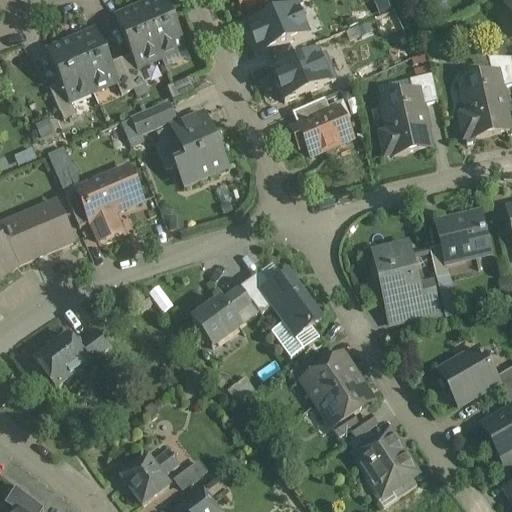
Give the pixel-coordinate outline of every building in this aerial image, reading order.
[(289,0),(265,10),(270,22),(297,10),(302,8),(298,0),(289,0)] [(470,0),(476,9),(492,0),(470,0)] [(184,48),(165,4),(159,6),(154,4),(139,11),(160,58),(184,48)] [(270,22),(246,32),(257,59),(309,38),(297,10),(270,22)] [(139,11),(125,17),(122,22),(117,25),(131,58),(136,69),(137,68),(160,58),(139,11)] [(109,67),(97,39),(92,41),(87,39),(72,45),(92,93),(115,83),(116,83),(109,67)] [(92,93),(72,45),(56,52),(54,57),(49,59),(61,87),(68,103),(69,103),(92,93)] [(325,57),(319,59),(319,58),(295,68),(272,78),(271,79),(284,109),(332,88),(331,86),(337,83),(325,57)] [(131,58),(120,63),(133,94),(144,89),(146,88),(137,68),(136,69),(131,58)] [(268,68),(272,78),(295,68),(291,58),(268,68)] [(511,64),(511,62),(488,61),(492,78),(501,76),(504,91),(511,89),(511,64)] [(120,63),(109,67),(116,83),(115,83),(121,99),(133,94),(120,63)] [(492,78),(460,85),(468,118),(460,120),(465,141),(467,148),(468,147),(472,146),(474,142),(510,133),(504,104),(507,103),(504,91),(501,76),(492,78)] [(432,78),(410,83),(413,96),(422,94),(425,108),(438,105),(432,78)] [(189,82),(167,91),(173,104),(195,95),(189,82)] [(68,103),(61,87),(50,92),(64,124),(76,119),(69,103),(68,103)] [(144,89),(133,94),(137,102),(147,97),(144,89)] [(413,96),(381,103),(388,136),(381,137),(386,159),(393,158),(394,160),(431,151),(424,122),(428,121),(425,108),(422,94),(413,96)] [(325,102),(292,116),(298,131),(332,116),(325,102)] [(167,109),(134,123),(141,138),(174,124),(167,109)] [(298,131),(292,134),(300,153),(307,150),(312,161),(352,144),(339,113),(332,116),(298,131)] [(202,117),(173,130),(188,164),(177,169),(186,190),(225,173),(219,160),(220,159),(202,117)] [(134,123),(122,128),(132,151),(144,146),(141,138),(134,123)] [(50,124),(36,129),(40,142),(42,141),(55,136),(50,124)] [(69,149),(51,157),(64,189),(83,181),(69,149)] [(128,172),(76,194),(76,195),(91,227),(91,228),(99,245),(122,235),(115,217),(142,206),(128,172)] [(91,227),(76,195),(66,199),(80,232),(91,227)] [(480,216),(436,227),(441,250),(446,268),(490,258),(480,216)] [(19,269),(2,230),(0,230),(0,271),(1,270),(6,278),(19,269)] [(413,276),(407,251),(399,253),(394,250),(392,255),(374,259),(374,261),(375,261),(379,277),(378,277),(379,279),(385,278),(391,305),(385,306),(386,308),(410,302),(414,321),(439,316),(432,290),(419,293),(415,275),(413,276)] [(441,250),(430,253),(434,272),(436,282),(449,279),(447,272),(446,268),(441,250)] [(280,259),(248,280),(292,345),(324,324),(280,259)] [(449,279),(436,282),(446,322),(459,319),(449,279)] [(511,292),(510,281),(498,284),(501,301),(511,299),(511,292)] [(165,289),(154,294),(163,315),(174,311),(165,289)] [(240,292),(223,305),(235,321),(252,308),(240,292)] [(147,299),(136,307),(142,315),(152,307),(147,299)] [(223,305),(222,305),(193,326),(212,352),(242,331),(235,321),(223,305)] [(110,351),(99,335),(79,352),(89,366),(110,351)] [(69,339),(36,366),(56,393),(90,367),(89,366),(79,352),(69,339)] [(479,353),(438,376),(458,411),(498,388),(499,388),(495,382),(479,353)] [(313,362),(290,378),(298,390),(303,387),(302,386),(320,374),(313,362)] [(347,367),(329,368),(320,374),(302,386),(303,387),(318,409),(358,383),(347,367)] [(511,371),(495,382),(499,388),(498,388),(504,399),(511,395),(511,371)] [(245,380),(235,388),(248,404),(257,397),(245,380)] [(358,383),(318,409),(333,432),(360,415),(368,399),(358,383)] [(511,413),(484,430),(504,464),(511,459),(511,413)] [(370,435),(350,448),(357,458),(377,445),(370,435)] [(357,458),(356,458),(358,461),(357,465),(362,473),(366,473),(369,478),(374,474),(387,493),(381,497),(382,498),(391,493),(411,480),(416,476),(411,470),(413,466),(409,460),(405,460),(389,436),(377,445),(357,458)] [(169,454),(153,466),(164,481),(180,469),(169,454)] [(148,460),(121,480),(143,509),(170,489),(164,481),(153,466),(148,460)] [(186,494),(214,477),(206,464),(178,481),(186,494)] [(411,480),(391,493),(397,503),(417,490),(411,480)] [(43,511),(44,511),(15,489),(5,506),(14,511),(43,511)] [(216,511),(202,492),(176,511),(216,511)]
